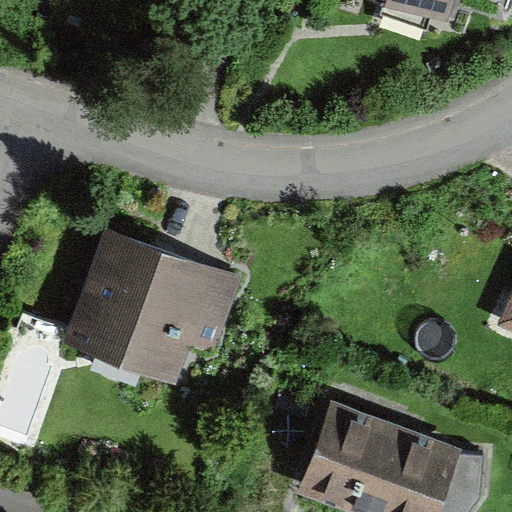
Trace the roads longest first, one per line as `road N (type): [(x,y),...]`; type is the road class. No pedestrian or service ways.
road 1 (residential): [(31,102),(214,162),(334,169),(400,156),(511,100)]
road 2 (unknown): [(258,0),(214,162)]
